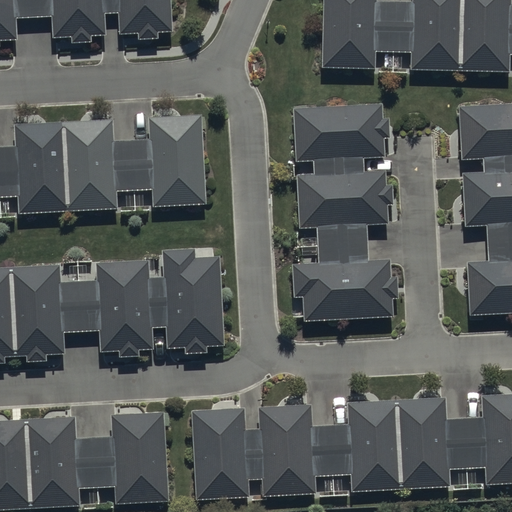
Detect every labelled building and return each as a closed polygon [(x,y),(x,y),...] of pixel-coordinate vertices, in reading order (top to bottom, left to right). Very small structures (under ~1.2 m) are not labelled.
[(0,0),(0,49),(1,49),(0,44),(21,43),(20,20),(51,19),(52,40),(72,39),(72,43),(92,42),(92,36),(106,35),(105,15),(118,15),(119,36),(139,35),(139,42),(159,41),(159,34),(171,33),(169,0),(0,0)] [(377,0),(325,0),(324,70),(374,71),(374,55),(413,56),(413,73),(508,74),(509,58),(511,58),(511,0),(415,0),(415,5),(378,4),(377,0)] [(383,104),(293,110),(296,163),(313,162),(314,174),(297,175),(300,229),(318,228),(320,263),(293,264),(295,297),(304,296),(305,321),(392,316),(392,300),(400,299),(398,277),(392,277),(391,258),(368,260),(365,225),(389,224),(388,208),(393,207),(392,185),(387,186),(386,171),(364,173),(363,159),(385,158),(384,140),(391,140),(389,117),(384,117),(383,104)] [(511,105),(457,108),(460,160),(484,159),(485,175),(462,176),(465,228),(486,226),(488,261),(465,263),(468,316),(511,313),(511,105)] [(0,199),(16,199),(17,215),(120,211),(119,194),(151,193),(152,209),(203,207),(200,115),(149,117),(150,142),(113,144),(112,121),(12,125),(13,149),(0,149),(0,199)] [(0,366),(7,367),(7,360),(26,359),(26,366),(47,365),(46,357),(65,356),(64,337),(101,335),(102,353),(120,352),(121,360),(142,359),(141,352),(156,352),(155,333),(168,333),(168,352),(187,351),(187,357),(208,356),(207,349),(225,348),(221,258),(196,260),(196,251),(164,253),(165,279),(152,280),(151,264),(98,267),(99,283),(61,285),(61,267),(0,270),(0,366)] [(244,409),(193,412),(198,504),(250,501),(249,484),(263,483),(264,497),(316,494),(315,480),(351,478),(352,493),(449,488),(448,471),(485,469),(486,487),(511,485),(511,396),(483,398),(484,420),(447,422),(446,400),(350,405),(351,423),(313,425),(312,406),(259,409),(261,430),(245,430),(244,409)] [(0,511),(81,508),(80,491),(116,490),(117,505),(169,503),(166,415),(113,417),(114,438),(77,439),(76,419),(0,422),(0,511)]
